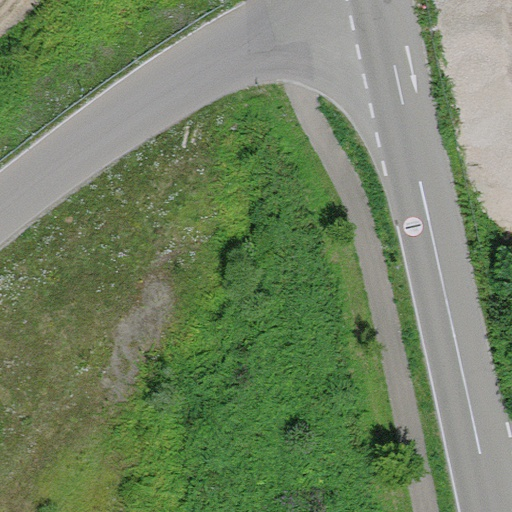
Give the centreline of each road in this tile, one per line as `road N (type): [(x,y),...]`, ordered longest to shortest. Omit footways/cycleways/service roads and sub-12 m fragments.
road 1 (unclassified): [(379,0),(500,511)]
road 2 (unclassified): [(369,0),(280,22),(190,68),(0,199)]
